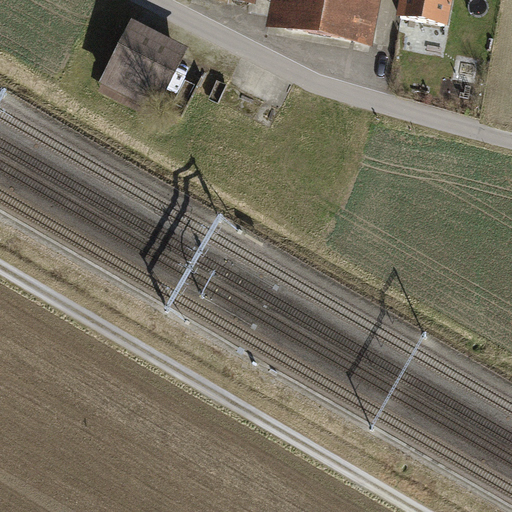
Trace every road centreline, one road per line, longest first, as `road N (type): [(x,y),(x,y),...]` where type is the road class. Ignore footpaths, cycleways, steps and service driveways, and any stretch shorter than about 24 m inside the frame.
road 1 (track): [(0,265),(423,511)]
road 2 (unclassified): [(141,0),(325,88),(511,142)]
